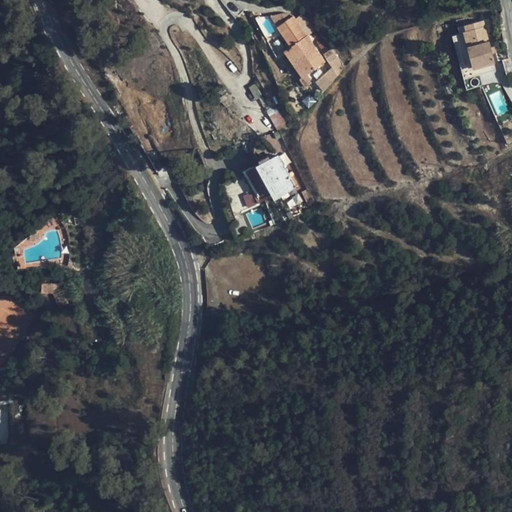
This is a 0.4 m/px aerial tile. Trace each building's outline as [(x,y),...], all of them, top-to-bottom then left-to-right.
[(265,14),(256,18),(264,36),(273,32),(265,14)] [(291,46),(285,51),(303,77),(307,74),(325,62),(313,46),(310,48),(296,26),(299,24),(293,16),(277,26),(291,46)] [(489,26),(488,19),(472,22),(472,23),(464,25),(469,47),(477,45),(474,43),(472,41),(472,38),(471,34),(473,30),(475,28),(477,26),(479,26),(482,25),(486,27),(489,26)] [(438,38),(455,35),(453,24),(435,27),(438,38)] [(318,33),(313,37),(323,49),(328,45),(318,33)] [(495,62),(493,54),(491,48),(491,45),(470,50),(475,67),(495,62)] [(321,80),(327,86),(344,68),(341,62),(338,57),(332,50),(324,55),(333,70),(321,80)] [(511,142),(511,88),(501,63),(475,70),(508,144),(511,142)] [(303,77),(299,79),(305,87),(312,82),(307,74),(303,77)] [(269,116),(277,130),(286,125),(277,111),(269,116)] [(295,187),(279,157),(271,161),(273,164),(263,169),(277,193),(287,188),(288,191),(295,187)] [(253,167),(244,172),(254,189),(260,200),(270,197),(253,167)] [(314,202),(308,189),(303,192),(309,205),(314,202)] [(247,207),(256,205),(253,193),(244,195),(247,207)] [(251,263),(240,257),(225,259),(225,270),(241,269),(251,287),(233,298),(239,309),(267,293),(251,263)] [(68,305),(59,285),(42,284),(42,292),(54,294),(60,308),(68,305)] [(0,345),(1,346),(25,314),(2,297),(0,300),(0,345)]
